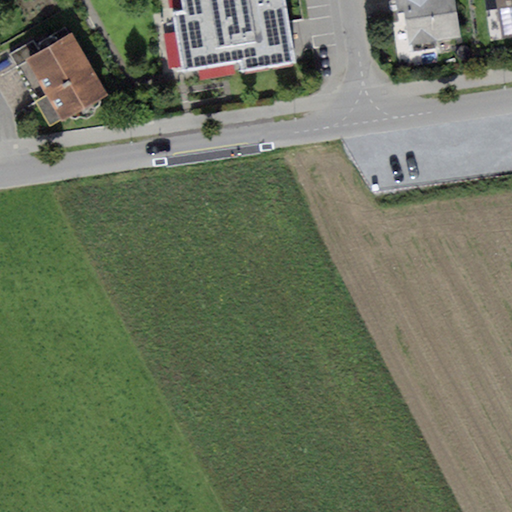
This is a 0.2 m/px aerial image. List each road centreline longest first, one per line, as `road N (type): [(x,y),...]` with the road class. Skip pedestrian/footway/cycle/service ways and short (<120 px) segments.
road 1 (residential): [(363,125),(0,178)]
road 2 (residential): [(511,101),(363,125)]
road 3 (residential): [(363,125),(348,0)]
